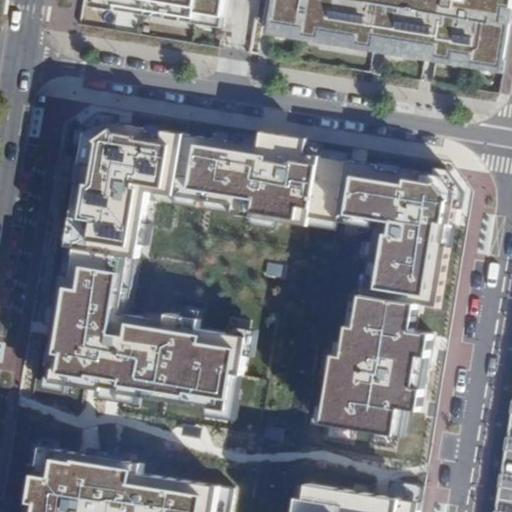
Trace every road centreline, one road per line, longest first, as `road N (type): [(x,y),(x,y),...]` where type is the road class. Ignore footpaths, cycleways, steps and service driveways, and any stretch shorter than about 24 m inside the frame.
road 1 (residential): [(16,63),(511,141)]
road 2 (residential): [(511,168),(456,511)]
